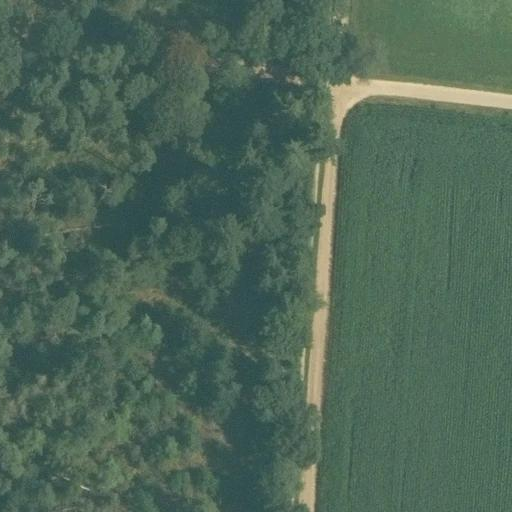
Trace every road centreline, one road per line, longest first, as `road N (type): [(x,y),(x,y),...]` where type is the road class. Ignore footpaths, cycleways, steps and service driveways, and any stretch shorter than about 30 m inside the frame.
road 1 (track): [(336,82),(301,511)]
road 2 (track): [(336,82),(0,35)]
road 3 (track): [(511,102),(336,82)]
